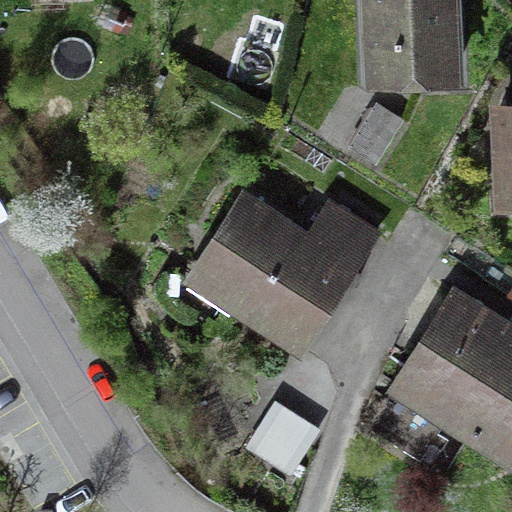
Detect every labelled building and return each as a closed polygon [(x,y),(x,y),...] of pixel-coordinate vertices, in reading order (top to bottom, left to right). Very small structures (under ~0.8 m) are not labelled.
[(367,0),(371,81),(451,78),(447,0),(367,0)] [(505,110),(496,110),(500,205),(511,204),(511,96),(505,97),(505,110)] [(362,128),(349,149),(373,164),(386,142),(362,128)] [(298,354),(371,235),(325,206),(304,239),(238,199),(185,285),(298,354)] [(511,459),(511,335),(448,297),(390,392),(509,465),(511,459)] [(309,434),(270,410),(247,448),(286,472),(309,434)]
